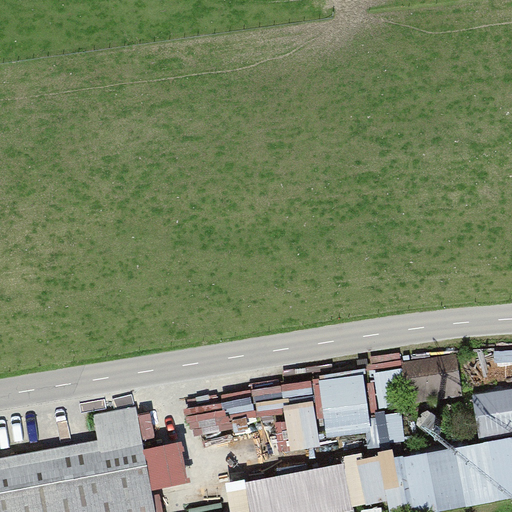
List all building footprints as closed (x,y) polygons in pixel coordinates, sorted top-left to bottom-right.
[(457,352),(404,359),(410,401),(463,394),(457,352)] [(246,425),(329,413),(332,431),(374,425),(366,366),(318,374),(318,376),(189,395),(194,431),(246,423),(246,425)] [(389,411),(391,439),(408,438),(406,410),(389,411)] [(511,432),(446,444),(457,507),(511,497),(511,432)] [(190,479),(181,435),(149,442),(158,486),(190,479)] [(159,511),(145,440),(0,469),(0,511),(159,511)] [(343,459),(226,483),(232,511),(287,511),(351,499),(343,459)]
